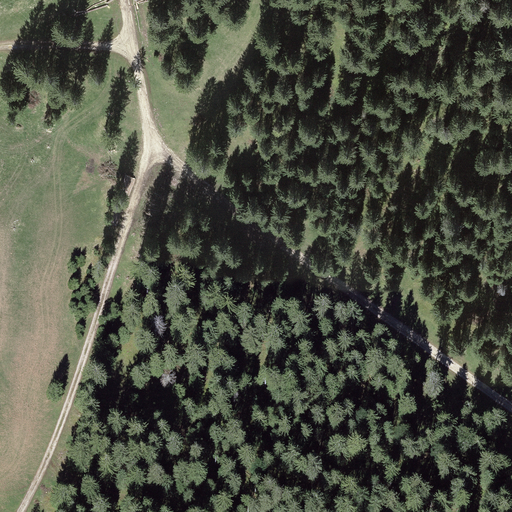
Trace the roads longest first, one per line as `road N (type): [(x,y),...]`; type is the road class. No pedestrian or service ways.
road 1 (track): [(123,0),(152,144),(511,408)]
road 2 (track): [(152,144),(90,337),(21,511)]
road 3 (track): [(132,46),(0,46)]
